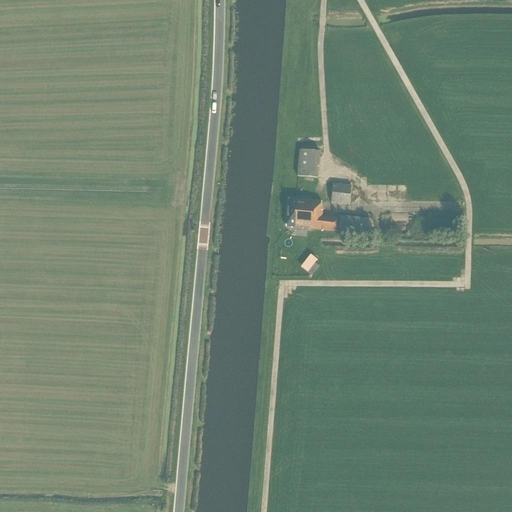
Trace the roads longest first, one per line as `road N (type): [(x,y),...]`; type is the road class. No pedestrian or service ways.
road 1 (track): [(357,0),(459,174),(468,202),(465,284),(282,283),(263,511)]
road 2 (unclassified): [(179,511),(211,190),(220,0)]
